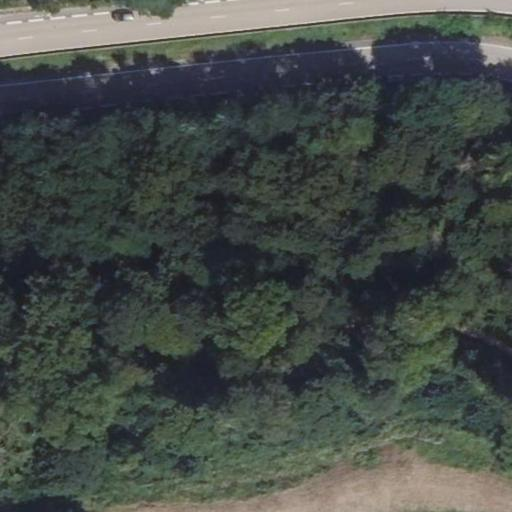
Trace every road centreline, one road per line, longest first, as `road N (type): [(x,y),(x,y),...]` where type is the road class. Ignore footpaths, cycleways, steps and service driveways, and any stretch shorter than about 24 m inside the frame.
road 1 (track): [(0,367),(109,334),(231,322),(418,321),(511,349)]
road 2 (secondary): [(0,101),(437,59),(511,69)]
road 3 (secondary): [(376,0),(0,44)]
